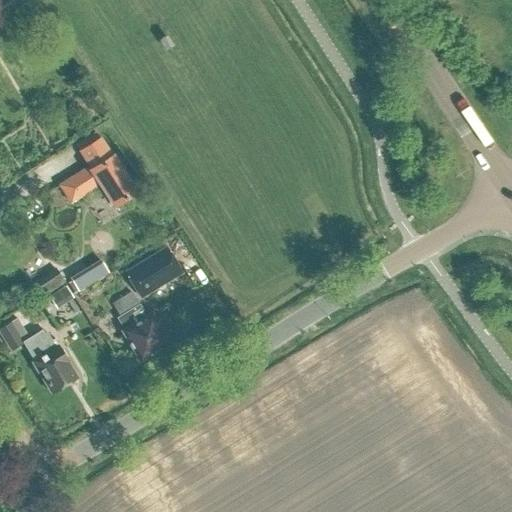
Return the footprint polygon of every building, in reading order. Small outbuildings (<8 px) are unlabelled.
[(174,46),(168,37),(163,41),(168,50),(174,46)] [(74,144),(78,151),(88,166),(58,185),(69,202),(98,184),(113,206),(135,192),(111,155),(110,156),(94,131),(74,144)] [(182,274),(165,246),(123,272),(140,300),(182,274)] [(99,260),(70,279),(78,290),(106,272),(107,272),(99,260)] [(33,281),(43,295),(63,282),(59,276),(61,275),(59,271),(57,272),(54,267),(33,281)] [(65,286),(48,297),(56,310),(73,298),(65,286)] [(139,359),(166,343),(149,315),(145,317),(138,304),(137,305),(130,292),(111,304),(118,315),(115,317),(123,330),(122,331),(139,359)] [(16,318),(0,327),(0,334),(10,351),(22,343),(33,360),(32,361),(50,392),(74,377),(63,359),(64,356),(60,349),(57,348),(56,347),(54,347),(45,332),(43,334),(41,330),(28,338),(16,318)]
